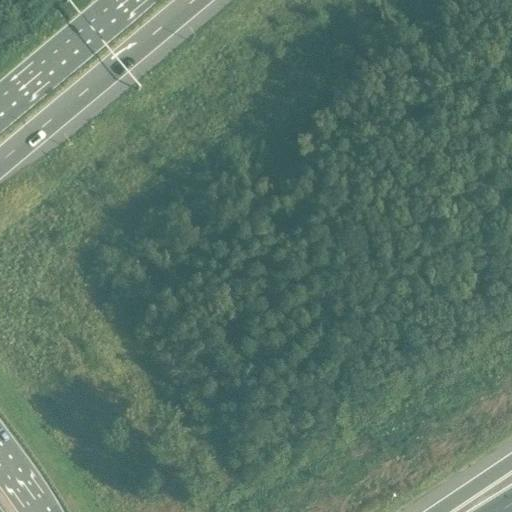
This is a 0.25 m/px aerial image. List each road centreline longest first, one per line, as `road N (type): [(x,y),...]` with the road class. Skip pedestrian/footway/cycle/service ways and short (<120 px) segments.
road 1 (motorway): [(0,163),(195,0)]
road 2 (motorway): [(118,0),(0,98)]
